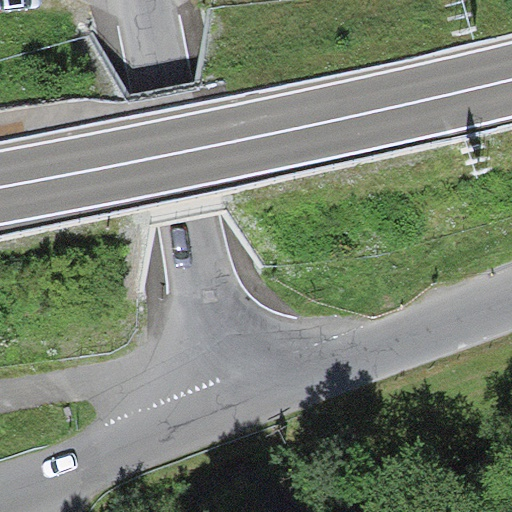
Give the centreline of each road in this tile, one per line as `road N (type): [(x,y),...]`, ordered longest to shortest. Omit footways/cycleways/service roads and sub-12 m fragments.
road 1 (trunk): [(511,84),(0,188)]
road 2 (unclassified): [(135,0),(159,149),(226,404)]
road 3 (unclassified): [(511,299),(226,404)]
road 4 (unclassified): [(226,404),(117,451),(0,486)]
road 5 (track): [(0,392),(207,340)]
